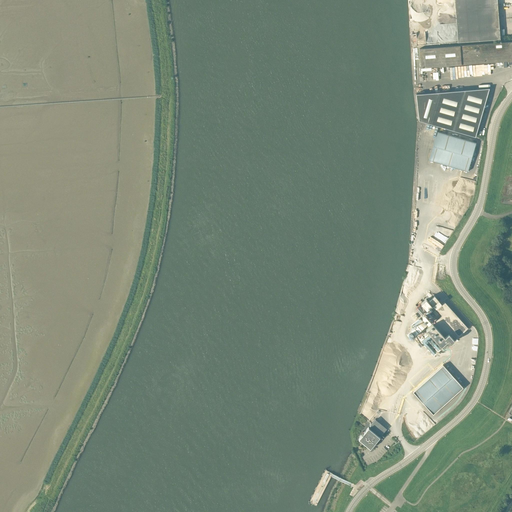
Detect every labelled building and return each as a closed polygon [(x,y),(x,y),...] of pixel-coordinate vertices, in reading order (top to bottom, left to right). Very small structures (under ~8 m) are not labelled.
[(453,0),(457,42),(500,39),(496,0),(453,0)] [(511,41),(419,49),(421,67),(511,60),(511,41)] [(419,120),(475,137),(489,88),(416,94),(419,120)] [(429,160),(468,172),(476,142),(437,131),(429,160)] [(429,300),(436,308),(441,303),(434,296),(429,300)] [(416,335),(433,354),(441,347),(426,329),(433,323),(430,320),(433,317),(428,311),(431,308),(429,306),(431,305),(426,299),(421,303),(418,307),(416,309),(422,315),(410,325),(406,335),(411,340),(416,335)] [(426,329),(441,347),(444,349),(468,328),(444,301),(436,309),(441,315),(433,323),(426,329)] [(413,392),(433,414),(463,387),(443,365),(413,392)] [(359,439),(370,449),(380,437),(379,436),(381,434),(382,435),(387,429),(375,419),(370,425),(371,426),(369,428),(368,427),(359,439)]
